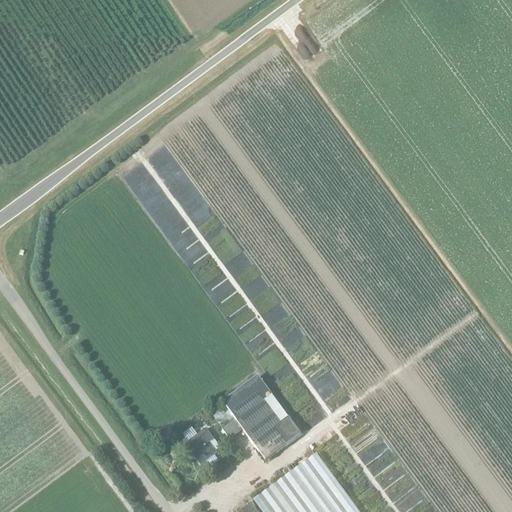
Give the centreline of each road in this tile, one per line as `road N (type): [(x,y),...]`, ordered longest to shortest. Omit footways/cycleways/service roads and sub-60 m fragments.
road 1 (unclassified): [(0,217),(291,0)]
road 2 (unclassified): [(163,511),(0,291)]
